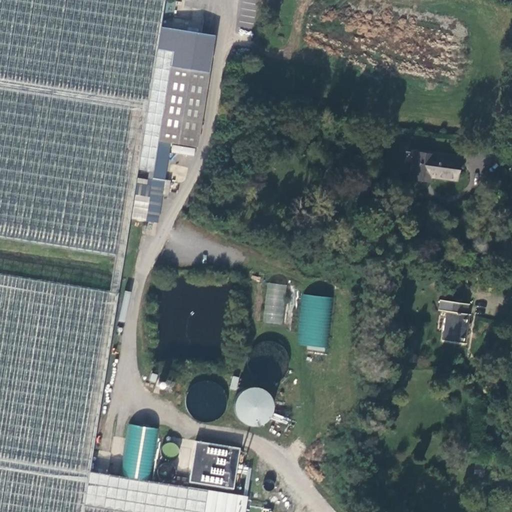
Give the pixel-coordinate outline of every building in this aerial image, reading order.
[(166,0),(0,0),(0,236),(126,256),(142,156),(159,49),(163,26),(166,0)] [(163,26),(159,49),(142,156),(158,159),(161,140),(199,146),(217,35),(163,26)] [(460,157),(416,152),(412,179),(430,182),(431,177),(457,180),(460,157)] [(511,252),(511,232),(502,233),(504,253),(511,252)] [(109,294),(119,296),(126,256),(115,254),(109,294)] [(109,294),(0,276),(0,511),(246,511),(249,496),(91,472),(119,296),(109,294)] [(283,324),(286,284),(266,283),(263,322),(283,324)] [(296,348),(327,350),(331,297),(301,294),(296,348)] [(467,304),(441,300),(440,309),(446,311),(443,340),(465,343),(469,314),(466,313),(467,304)] [(217,398),(219,387),(190,384),(187,410),(217,413),(218,403),(210,402),(211,397),(217,398)] [(269,390),(239,391),(241,423),(271,422),(269,390)] [(196,440),(188,482),(233,490),(240,449),(196,440)] [(483,476),(484,464),(474,463),(473,475),(483,476)]
